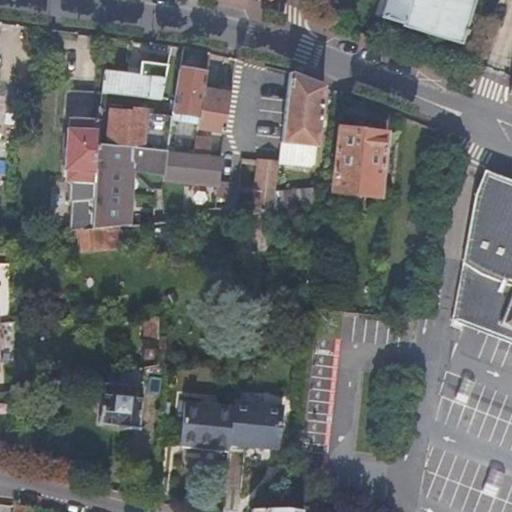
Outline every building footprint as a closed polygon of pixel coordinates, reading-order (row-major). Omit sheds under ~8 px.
[(386,0),(382,14),(403,21),(402,23),(460,42),(473,0),(386,0)] [(173,116),(173,119),(201,123),(205,89),(207,70),(179,67),(173,116)] [(289,71),(277,162),(307,165),(315,161),(324,85),(323,84),(289,71)] [(165,78),(104,72),(102,93),(163,99),(165,78)] [(201,123),(200,128),(227,131),(232,92),(205,89),(201,123)] [(66,90),(64,118),(71,119),(100,121),(101,109),(101,107),(102,93),(66,90)] [(100,121),(98,145),(169,152),(173,119),(173,116),(146,113),(146,109),(132,108),(132,112),(101,109),(100,121)] [(100,121),(71,119),(70,131),(68,151),(67,162),(65,177),(69,178),(67,198),(70,198),(67,228),(91,226),(95,180),(98,145),(100,121)] [(340,126),(333,190),(379,195),(386,132),(340,126)] [(199,139),(197,154),(212,156),(214,140),(199,139)] [(95,180),(91,226),(119,224),(128,223),(133,172),(166,175),(165,183),(220,187),(224,157),(212,156),(197,154),(169,152),(98,145),(95,180)] [(258,160),(252,212),(271,211),(273,196),(277,162),(258,160)] [(511,180),(477,167),(445,316),(511,340),(511,180)] [(273,196),(271,211),(319,206),(317,191),(273,196)] [(139,222),(151,221),(150,212),(138,213),(139,222)] [(67,228),(63,229),(64,242),(80,241),(81,248),(116,246),(121,239),(119,224),(91,226),(67,228)] [(142,369),(158,366),(159,318),(129,319),(129,351),(142,352),(142,369)] [(98,399),(97,424),(115,426),(115,428),(139,430),(142,387),(102,384),(101,399),(98,399)] [(236,398),(232,443),(279,449),(284,404),(236,398)] [(185,401),(181,446),(226,451),(231,406),(185,401)]
